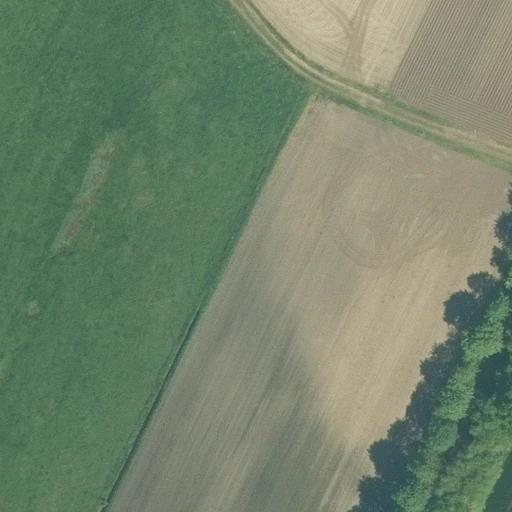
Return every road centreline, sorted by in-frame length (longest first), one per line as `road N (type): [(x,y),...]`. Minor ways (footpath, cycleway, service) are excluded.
road 1 (track): [(229,0),(238,19),(306,76),(511,163)]
road 2 (track): [(414,511),(511,300)]
